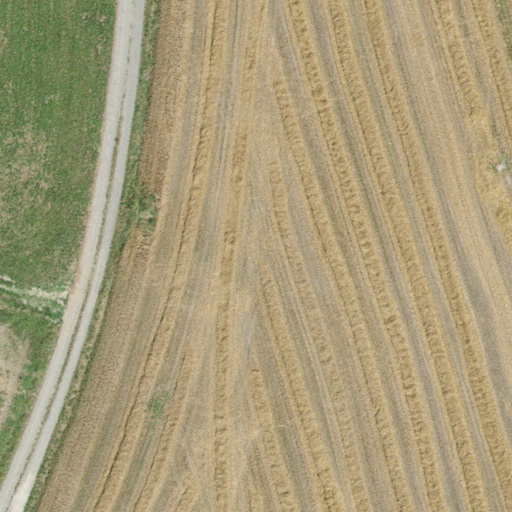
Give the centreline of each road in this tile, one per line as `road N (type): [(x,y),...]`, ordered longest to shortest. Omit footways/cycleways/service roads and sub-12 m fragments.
road 1 (track): [(126,0),(105,181),(76,312)]
road 2 (track): [(76,312),(0,511)]
